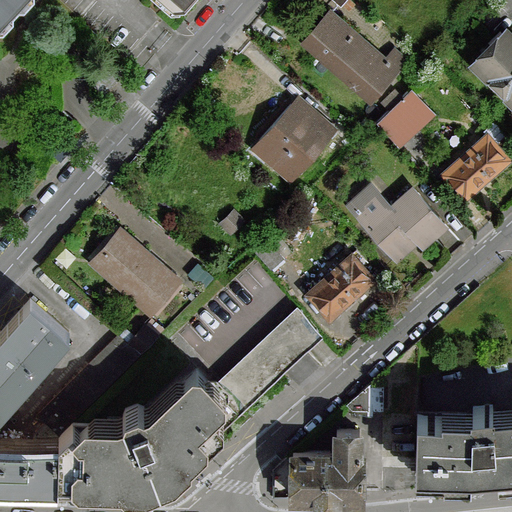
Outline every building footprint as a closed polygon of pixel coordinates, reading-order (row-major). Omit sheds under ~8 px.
[(0,0),(0,13),(11,0),(0,0)] [(387,58),(331,10),(304,41),(371,100),(407,59),(395,49),(387,58)] [(511,27),(506,22),(504,24),(471,57),(511,97),(511,27)] [(115,61),(95,83),(105,92),(125,70),(115,61)] [(403,96),(395,88),(383,100),(391,108),(403,96)] [(432,111),(411,89),(403,96),(391,108),(378,120),(399,142),(432,111)] [(299,97),(257,146),(290,175),(333,127),(299,97)] [(489,132),(444,171),(466,196),(511,157),(489,132)] [(384,196),(362,216),(399,257),(419,238),(424,243),(440,229),(446,223),(412,186),(392,205),(384,196)] [(180,282),(118,226),(91,256),(153,312),(180,282)] [(267,235),(254,247),(272,267),(278,262),(285,256),(267,235)] [(353,252),(309,292),(330,316),(374,276),(353,252)] [(17,300),(0,318),(0,395),(56,334),(17,300)] [(203,395),(221,415),(315,339),(323,332),(297,304),(289,311),(220,377),(203,395)] [(128,356),(107,338),(24,420),(32,428),(58,425),(128,356)] [(44,439),(44,482),(131,484),(143,479),(157,474),(221,415),(203,395),(184,374),(134,420),(131,413),(123,410),(115,414),(110,420),(112,426),(58,425),(44,439)] [(371,381),(348,402),(353,408),(384,408),(384,382),(371,381)] [(457,418),(416,418),(417,472),(462,473),(511,468),(511,413),(481,417),(480,410),(457,410),(457,418)] [(22,438),(22,446),(44,439),(58,425),(32,428),(22,438)] [(359,426),(335,426),(335,448),(294,448),(291,451),(291,493),(314,494),(361,495),(359,426)] [(0,485),(43,488),(44,482),(44,439),(22,446),(0,443),(0,485)]
